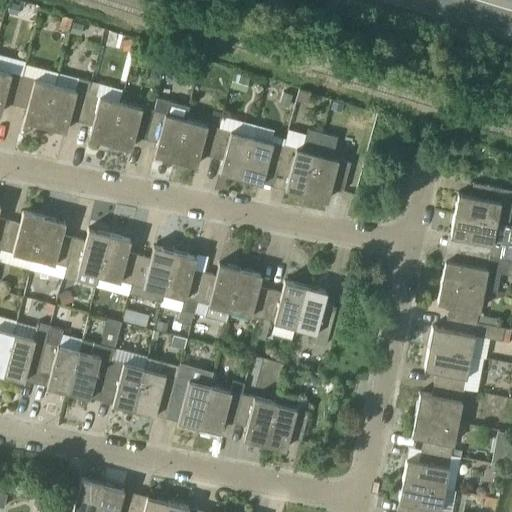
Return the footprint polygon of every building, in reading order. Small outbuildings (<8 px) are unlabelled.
[(9,2),(7,18),(20,19),(21,4),(9,2)] [(68,33),(72,20),(62,17),(58,30),(68,33)] [(72,22),(70,33),(80,35),(83,25),(72,22)] [(131,39),(121,40),(123,50),(133,49),(131,39)] [(167,50),(163,64),(174,67),(177,53),(167,50)] [(23,75),(55,84),(58,73),(25,65),(23,75)] [(15,104),(23,75),(0,69),(0,112),(3,101),(15,104)] [(44,125),(55,84),(23,75),(15,104),(26,107),(23,119),(44,125)] [(88,92),(87,92),(90,80),(78,77),(75,89),(55,84),(44,125),(65,131),(68,118),(80,121),(88,92)] [(110,142),(121,101),(88,92),(80,121),(92,124),(88,137),(110,142)] [(279,104),(288,107),(292,95),(283,92),(279,104)] [(146,139),(154,110),(121,101),(110,142),(131,148),(134,136),(146,139)] [(175,160),(187,118),(154,110),(146,139),(157,142),(154,154),(175,160)] [(209,121),(218,123),(221,113),(212,111),(209,121)] [(211,156),(219,127),(187,118),(175,160),(196,165),(199,153),(211,156)] [(219,127),(211,156),(222,159),(219,171),(240,177),(252,136),(219,127)] [(306,194),(323,132),(307,128),(301,149),(285,144),(277,173),(288,176),(285,189),(306,194)] [(350,162),(332,157),(338,136),(323,132),(306,194),(327,200),(330,187),(342,191),(350,162)] [(252,136),(240,177),(261,182),(265,170),(277,173),(285,144),(252,136)] [(454,214),(509,225),(511,208),(511,190),(473,182),(470,195),(458,193),(454,214)] [(41,226),(44,216),(23,210),(19,222),(8,219),(0,248),(33,257),(36,248),(41,226)] [(510,225),(509,225),(454,214),(449,235),(462,237),(460,249),(503,257),(506,244),(508,245),(511,227),(509,227),(510,225)] [(66,266),(73,237),(62,234),(65,221),(44,216),(41,226),(36,248),(33,257),(66,266)] [(98,275),(109,233),(88,227),(85,240),(73,237),(66,266),(63,277),(96,286),(98,275)] [(130,283),(138,254),(127,251),(130,239),(109,233),(98,275),(130,283)] [(163,292),(174,250),(154,245),(150,257),(138,254),(130,283),(163,292)] [(0,260),(63,277),(66,266),(33,257),(0,248),(0,260)] [(503,258),(503,257),(460,249),(457,261),(445,259),(441,280),(495,290),(499,270),(504,271),(507,258),(503,258)] [(196,301),(204,271),(193,268),(196,256),(174,250),(163,292),(184,297),(181,309),(193,313),(196,301)] [(229,309),(240,268),(219,262),(216,274),(204,271),(196,301),(193,313),(225,321),(228,309),(229,309)] [(262,318),(270,289),(258,286),(261,273),(240,268),(229,309),(262,318)] [(130,283),(98,275),(96,286),(95,287),(98,288),(127,295),(130,283)] [(294,326),(305,285),(284,279),(281,292),(270,289),(262,318),(254,347),(263,350),(265,339),(264,339),(270,320),(294,326)] [(495,291),(495,290),(441,280),(436,302),(449,304),(447,316),(476,322),(483,288),(495,291)] [(313,342),(325,345),(336,306),(323,303),(327,291),(305,285),(294,326),(315,332),(313,342)] [(70,290),(58,295),(61,304),(73,299),(70,290)] [(52,313),(54,304),(46,302),(44,311),(52,313)] [(474,335),(500,340),(503,327),(476,322),(447,316),(444,327),(432,325),(428,346),(470,355),(474,335)] [(114,348),(113,348),(121,321),(106,317),(101,334),(103,334),(100,344),(81,339),(79,349),(68,391),(89,397),(92,384),(104,387),(111,358),(112,358),(114,348)] [(168,323),(157,320),(155,329),(166,332),(168,323)] [(38,321),(34,337),(13,332),(2,374),(24,379),(27,367),(38,370),(49,327),(50,325),(38,321)] [(68,391),(79,349),(52,342),(56,328),(49,327),(38,370),(50,373),(46,385),(68,391)] [(503,327),(500,340),(508,342),(511,329),(503,327)] [(0,328),(0,373),(2,374),(13,332),(0,328)] [(463,388),(470,355),(428,346),(424,368),(436,370),(434,382),(463,388)] [(144,367),(134,409),(154,414),(157,402),(169,405),(180,366),(179,365),(146,357),(144,367)] [(144,367),(112,358),(111,358),(104,387),(115,390),(112,403),(134,409),(144,367)] [(200,426),(210,384),(209,384),(213,371),(180,362),(179,365),(180,366),(169,405),(181,408),(177,420),(200,426)] [(243,393),(242,393),(244,382),(233,379),(230,390),(210,384),(200,426),(220,431),(223,419),(235,422),(243,393)] [(457,421),(463,388),(434,382),(432,394),(419,391),(415,413),(457,421)] [(264,443),(275,402),(243,393),(235,422),(246,425),(243,437),(264,443)] [(308,411),(275,402),(264,443),(285,449),(288,436),(301,440),(308,411)] [(450,454),(457,421),(415,413),(411,434),(423,437),(421,449),(450,454)] [(450,454),(421,449),(419,460),(406,458),(402,479),(444,488),(450,454)] [(65,486),(60,507),(58,511),(94,511),(103,483),(81,477),(78,490),(65,486)] [(439,511),(444,488),(402,479),(398,501),(410,503),(408,511),(439,511)] [(131,504),(120,501),(123,489),(103,483),(94,511),(129,511),(132,505),(131,504)] [(164,511),(168,501),(147,495),(143,507),(131,504),(132,505),(129,511),(164,511)] [(187,511),(189,507),(168,501),(164,511),(187,511)]
